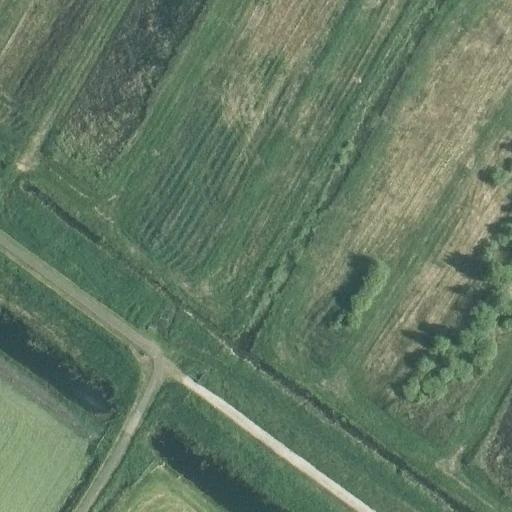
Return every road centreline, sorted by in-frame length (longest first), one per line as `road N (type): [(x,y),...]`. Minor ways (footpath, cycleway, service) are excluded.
road 1 (track): [(157,358),(182,347),(203,353),(418,511)]
road 2 (track): [(157,358),(367,511)]
